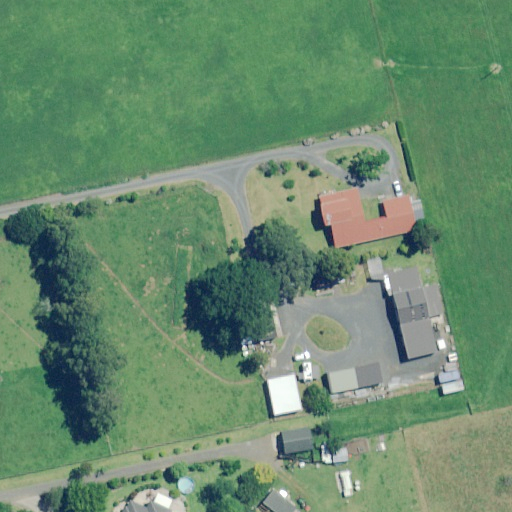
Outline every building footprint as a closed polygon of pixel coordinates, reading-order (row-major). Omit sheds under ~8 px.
[(421,201),(410,203),(408,192),(377,198),(381,217),(361,221),(361,218),(355,185),(318,192),(324,225),(328,224),(333,249),(416,233),(426,231),(421,201)] [(419,287),(414,266),(384,273),(401,357),(432,351),(425,321),(440,318),(433,284),(419,287)] [(455,368),(434,373),(437,384),(458,379),(455,368)] [(299,410),(292,374),(267,379),(275,415),(299,410)] [(462,390),(460,382),(439,386),(441,395),(462,390)] [(305,424),(281,429),(286,454),(311,449),(305,424)] [(345,449),(327,453),(330,465),(347,461),(345,449)] [(259,502),(272,511),(290,511),(294,508),(270,489),(259,502)] [(124,511),(168,511),(169,511),(147,502),(144,508),(129,502),(124,511)]
